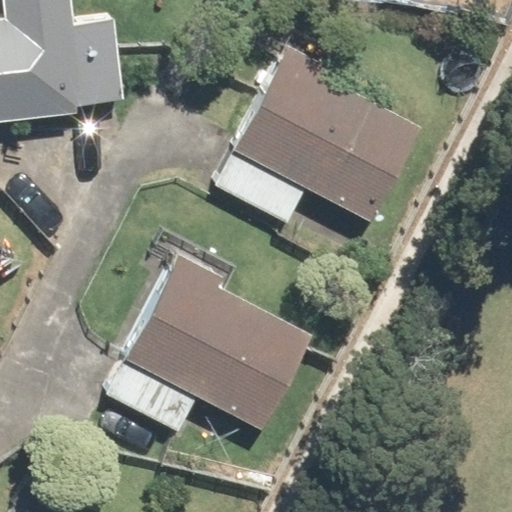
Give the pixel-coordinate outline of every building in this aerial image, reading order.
[(0,0),(0,111),(123,96),(111,1),(63,7),(62,0),(0,0)] [(399,0),(488,28),(496,0),(399,0)] [(281,55),(239,128),(365,200),(407,127),(281,55)] [(182,252),(123,349),(255,428),(314,330),(182,252)] [(77,511),(53,497),(43,511),(77,511)]
